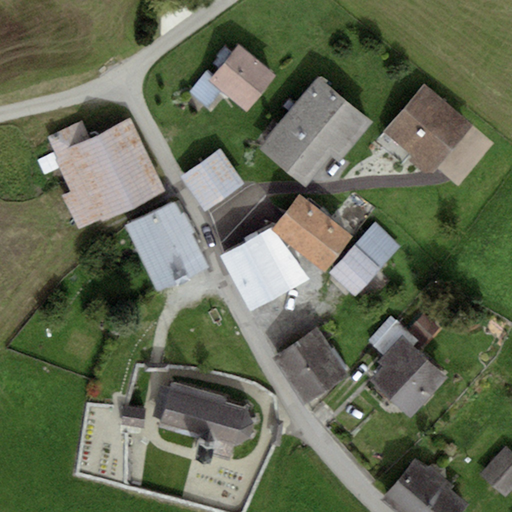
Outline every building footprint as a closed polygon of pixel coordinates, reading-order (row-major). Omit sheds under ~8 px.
[(247,112),(275,77),(237,46),(213,76),(208,81),(220,91),(247,112)] [(208,106),(220,91),(208,81),(213,76),(207,71),(190,92),(208,106)] [(319,77),(258,148),(305,186),(331,155),(339,162),(374,123),(319,77)] [(473,125),(425,85),(383,133),(431,174),(473,125)] [(82,123),(47,138),(71,193),(62,198),(78,229),(165,193),(130,119),(90,141),(82,123)] [(220,150),(180,177),(204,210),(244,183),(220,150)] [(352,237),(300,196),(272,231),(326,272),(352,237)] [(181,215),(174,201),(124,227),(159,294),(209,269),(191,233),(195,231),(186,213),(181,215)] [(354,246),(380,269),(401,246),(375,223),(354,246)] [(271,228),(220,256),(250,312),(310,280),(276,235),(271,232),(271,228)] [(355,297),(380,269),(354,246),(329,273),(355,297)] [(425,313),(408,332),(417,340),(425,347),(442,328),(425,313)] [(408,332),(391,317),(368,342),(384,356),(402,337),(412,346),(417,340),(408,332)] [(350,375),(316,328),(273,359),(306,406),(350,375)] [(409,419),(447,379),(412,346),(402,337),(384,356),(378,362),(383,367),(369,382),(409,419)] [(227,395),(173,383),(160,424),(199,436),(201,441),(211,445),(218,440),(236,446),(251,439),(253,421),(249,413),(250,408),(247,403),(227,395)] [(125,409),(124,423),(145,425),(146,411),(125,409)] [(511,454),(504,448),(480,476),(506,498),(511,491),(511,454)] [(461,511),(467,506),(450,493),(454,488),(417,458),(383,500),(398,511),(461,511)]
